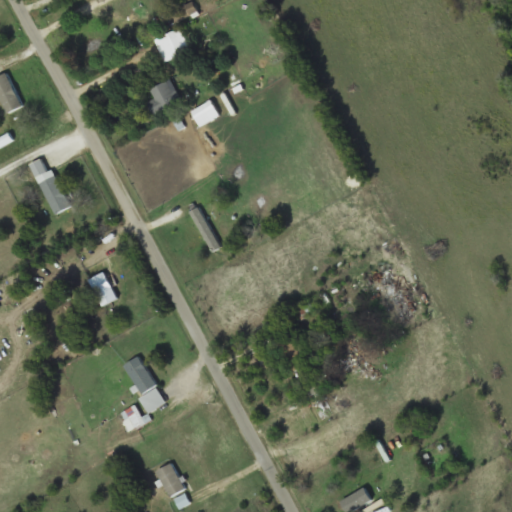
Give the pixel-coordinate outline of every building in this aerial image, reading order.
[(166,26),(200,15),(196,2),(162,14),(166,26)] [(156,38),(166,61),(190,51),(180,28),(156,38)] [(0,75),(0,96),(9,114),(25,105),(8,72),(0,75)] [(148,102),(154,114),(179,100),(168,80),(150,90),(155,98),(148,102)] [(41,182),(56,214),(73,206),(57,174),(41,182)] [(189,213),(213,253),(223,247),(200,207),(189,213)] [(103,307),(119,298),(106,272),(90,280),(103,307)] [(383,277),(402,319),(411,315),(392,273),(383,277)] [(282,343),(300,381),(320,372),(301,334),(282,343)] [(379,355),(375,344),(356,351),(354,346),(346,350),(349,358),(329,366),(332,373),(379,355)] [(127,363),(145,396),(144,397),(151,412),(168,403),(142,355),(127,363)] [(125,413),(137,429),(147,421),(135,405),(125,413)] [(172,497),(188,490),(175,462),(160,470),(172,497)] [(350,492),(363,511),(374,511),(358,487),(350,492)]
